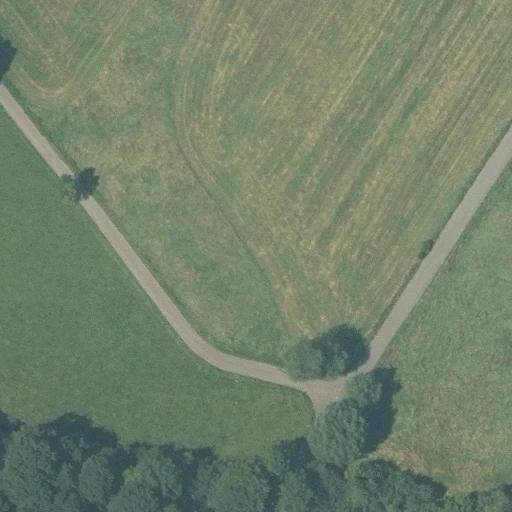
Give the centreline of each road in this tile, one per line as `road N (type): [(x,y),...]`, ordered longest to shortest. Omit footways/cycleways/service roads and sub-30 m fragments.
road 1 (track): [(0,93),(186,336),(213,358),(344,392)]
road 2 (track): [(344,392),(511,137)]
road 3 (track): [(267,511),(344,392)]
